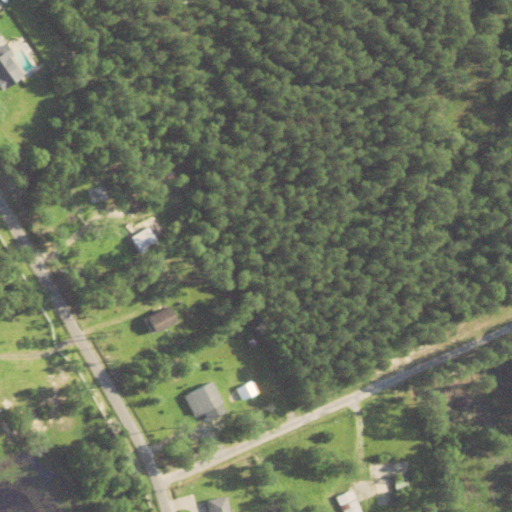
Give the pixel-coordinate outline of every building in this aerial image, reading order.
[(0,45),(4,43),(12,55),(10,57),(23,76),(0,91),(0,45)] [(130,210),(128,211),(123,202),(125,201),(123,196),(131,191),(141,209),(132,214),(130,210)] [(142,199),(150,195),(154,203),(147,207),(142,199)] [(129,238),(156,221),(166,238),(139,255),(129,238)] [(143,319),(164,307),(173,323),(152,335),(143,319)] [(181,397),(209,382),(220,403),(192,418),(181,397)] [(233,389),(248,382),(255,394),(240,402),(233,389)] [(213,428),(221,424),(223,428),(215,432),(213,428)] [(373,481),(390,479),(392,507),(375,509),(373,481)] [(392,480),(404,479),(405,490),(393,491),(392,480)] [(224,496),(224,495),(219,496),(218,491),(235,487),(236,492),(231,493),(232,495),(224,496)] [(339,511),(334,498),(349,491),(358,511),(339,511)] [(206,511),(204,502),(224,497),(227,511),(206,511)]
